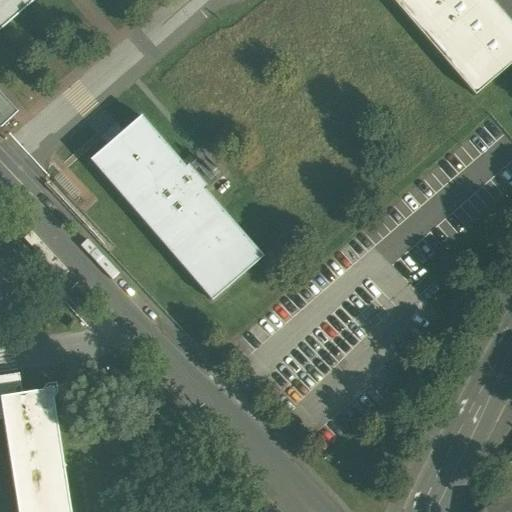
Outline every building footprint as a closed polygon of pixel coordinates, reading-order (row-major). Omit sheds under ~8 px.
[(0,0),(0,29),(33,0),(0,0)] [(511,0),(390,0),(474,96),(511,63),(511,0)] [(16,112),(0,94),(0,127),(16,112)] [(184,168),(140,118),(90,162),(212,301),(262,257),(205,191),(208,188),(188,165),(184,168)] [(71,511),(54,399),(59,395),(59,383),(49,385),(37,393),(19,393),(13,373),(0,375),(0,419),(5,419),(20,511),(71,511)] [(511,511),(511,503),(508,498),(486,511),(511,511)]
